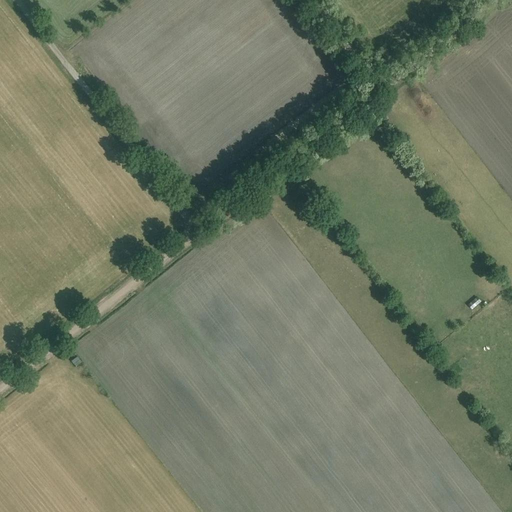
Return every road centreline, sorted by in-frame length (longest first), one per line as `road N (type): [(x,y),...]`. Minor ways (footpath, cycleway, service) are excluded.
road 1 (track): [(0,392),(496,0)]
road 2 (track): [(197,236),(13,0)]
